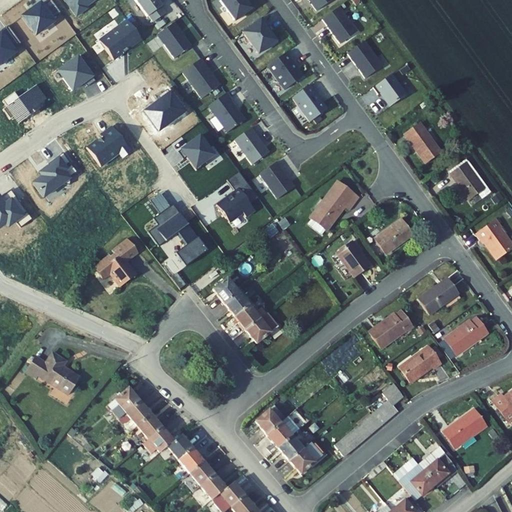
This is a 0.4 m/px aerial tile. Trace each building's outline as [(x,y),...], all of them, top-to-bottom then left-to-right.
[(22,17),(35,35),(53,22),(52,19),(61,12),(51,0),(49,0),(42,6),(40,3),(22,17)] [(64,0),(77,16),(87,8),(86,6),(94,0),(64,0)] [(163,6),(158,0),(134,0),(147,17),(149,16),(153,22),(165,13),(161,7),(163,6)] [(250,8),(244,0),(220,0),(234,20),(250,8)] [(308,0),(316,11),(330,0),(308,0)] [(357,31),(339,7),(322,19),(340,44),(357,31)] [(275,41),(264,26),(267,25),(261,18),(242,31),(258,53),(275,41)] [(114,59),(142,39),(128,20),(101,41),(114,59)] [(191,46),(175,22),(157,35),(174,58),(191,46)] [(6,27),(19,44),(21,43),(8,26),(6,27)] [(0,63),(15,52),(13,49),(19,44),(6,27),(0,31),(0,63)] [(382,65),(364,41),(347,53),(365,78),(382,65)] [(303,76),(286,53),(267,66),(284,90),(303,76)] [(58,71),(72,91),(84,82),(87,86),(95,81),(77,57),(58,71)] [(201,99),(220,85),(201,59),(183,73),(201,99)] [(390,106),(406,94),(391,74),(372,87),(377,94),(380,92),(390,106)] [(46,99),(36,85),(18,98),(14,92),(3,101),(7,106),(3,109),(10,119),(14,117),(19,124),(29,116),(27,114),(31,111),(33,113),(40,108),(38,105),(46,99)] [(327,109),(310,85),(293,97),(309,121),(327,109)] [(143,110),(158,131),(184,112),(167,89),(158,96),(161,100),(155,104),(153,102),(143,110)] [(244,120),(230,101),(232,100),(227,93),(208,106),(227,132),(244,120)] [(404,135),(425,164),(440,152),(420,124),(404,135)] [(269,151),(251,127),(234,140),(252,164),(269,151)] [(96,141),(87,148),(101,167),(119,153),(123,158),(131,152),(113,128),(102,136),(103,137),(97,141),(96,141)] [(199,136),(178,152),(183,160),(186,157),(196,171),(205,164),(204,163),(214,155),(199,136)] [(42,176),(33,183),(43,197),(61,184),(69,185),(71,177),(77,172),(63,153),(48,164),(49,166),(40,173),(42,176)] [(481,200),(490,193),(466,159),(448,172),(468,200),(477,194),(481,200)] [(294,186),(277,162),(260,174),(277,198),(294,186)] [(250,204),(258,198),(239,172),(227,180),(235,191),(217,205),(230,223),(243,213),(246,217),(255,211),(250,204)] [(327,232),(345,208),(349,211),(359,199),(337,182),(322,201),(314,212),(309,219),(311,220),(325,231),(327,232)] [(0,226),(6,223),(8,226),(15,221),(20,228),(32,219),(11,190),(0,197),(0,226)] [(322,201),(320,199),(312,210),(314,212),(322,201)] [(207,251),(173,205),(153,219),(158,225),(148,232),(159,247),(177,233),(186,246),(175,254),(185,267),(207,251)] [(321,235),(325,231),(311,220),(307,225),(321,235)] [(374,239),(385,255),(412,236),(400,220),(374,239)] [(483,243),(495,260),(511,248),(511,245),(500,229),(501,228),(496,220),(475,235),(481,245),(483,243)] [(136,275),(125,262),(137,253),(127,239),(112,251),(114,254),(110,257),(109,256),(93,268),(102,280),(110,274),(120,288),(136,275)] [(369,267),(352,242),(335,254),(353,278),(369,267)] [(212,290),(223,303),(237,292),(226,279),(212,290)] [(429,316),(458,295),(446,279),(418,300),(429,316)] [(248,306),(237,292),(223,303),(234,317),(248,306)] [(248,306),(234,317),(245,331),(259,320),(248,306)] [(381,350),(412,327),(400,312),(394,316),(393,314),(368,333),(381,350)] [(259,320),(245,331),(256,345),(269,334),(277,328),(266,314),(259,320)] [(469,321),(443,340),(456,357),(487,334),(475,318),(470,323),(469,321)] [(269,334),(274,340),(282,333),(277,328),(269,334)] [(410,384),(432,368),(434,370),(440,365),(427,347),(398,368),(410,384)] [(37,379),(38,377),(68,396),(79,378),(62,367),(65,362),(52,354),(45,364),(35,357),(25,372),(37,379)] [(393,385),(382,393),(388,400),(392,406),(403,397),(393,385)] [(125,414),(139,402),(128,389),(108,405),(113,411),(119,406),(125,414)] [(511,391),(503,398),(500,394),(491,401),(508,423),(511,420),(511,391)] [(388,400),(334,446),(343,457),(397,412),(392,406),(388,400)] [(130,420),(136,427),(150,415),(139,402),(125,414),(130,420)] [(286,419),(274,405),(268,410),(280,424),(286,419)] [(266,436),(280,424),(268,410),(255,422),(266,436)] [(486,427),(473,410),(442,432),(455,450),(486,427)] [(122,426),(130,420),(125,414),(118,420),(118,421),(122,426)] [(150,415),(136,427),(147,440),(161,429),(150,415)] [(286,419),(280,424),(266,436),(277,449),(291,437),(298,431),(287,418),(286,419)] [(155,450),(159,454),(166,447),(173,442),(161,429),(147,440),(142,444),(150,454),(155,450)] [(173,442),(166,447),(178,461),(192,449),(180,436),(173,442)] [(302,450),(291,437),(277,449),(288,462),(302,450)] [(310,444),(302,450),(288,462),(300,475),(321,457),(310,444)] [(439,447),(431,454),(436,460),(444,454),(439,447)] [(192,449),(178,461),(188,474),(202,462),(192,449)] [(159,454),(155,450),(150,454),(154,458),(159,454)] [(431,454),(417,465),(434,486),(448,474),(450,477),(457,472),(444,454),(436,460),(431,454)] [(412,459),(393,475),(398,482),(417,465),(412,459)] [(192,493),(200,487),(214,476),(202,462),(188,474),(181,480),(192,493)] [(382,462),(369,474),(372,478),(386,467),(382,462)] [(417,465),(398,482),(414,502),(434,486),(417,465)] [(436,489),(450,477),(448,474),(434,486),(436,489)] [(200,487),(211,501),(225,489),(214,476),(200,487)] [(225,489),(211,501),(219,511),(224,511),(230,508),(243,496),(232,483),(225,489)] [(386,506),(391,511),(414,511),(400,495),(386,506)] [(243,496),(230,508),(232,511),(251,511),(255,510),(243,496)]
